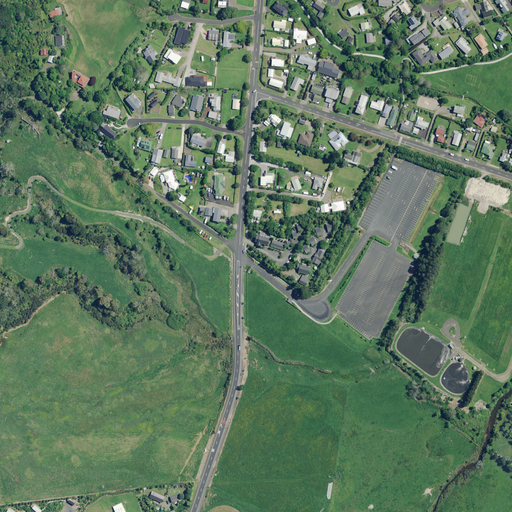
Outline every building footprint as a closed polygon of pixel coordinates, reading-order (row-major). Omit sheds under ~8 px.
[(182,0),(180,6),(188,9),(190,0),(182,0)] [(496,0),(495,1),(497,4),(499,3),(500,5),(499,5),(501,8),(502,7),(503,8),(501,9),(504,14),(509,10),(505,5),(507,4),(504,0),(496,0)] [(322,12),(326,7),(317,1),(313,6),(320,11),(317,16),(321,19),(325,14),(322,12)] [(289,10),(277,2),(273,7),(284,16),(289,10)] [(409,6),(406,2),(398,8),(402,13),(404,12),(406,15),(412,11),(408,7),(409,6)] [(489,10),(486,2),(480,3),(480,4),(475,5),(476,11),(481,9),(482,12),(489,10)] [(358,9),(357,6),(348,10),(352,17),(359,13),(361,15),(365,13),(362,7),(358,9)] [(462,11),(460,7),(452,12),(455,18),(457,17),(463,27),(468,23),(465,19),(467,18),(465,16),(470,13),(467,9),(462,11)] [(48,13),(50,18),(60,14),(58,9),(48,13)] [(401,17),(396,14),(392,19),(397,22),(401,17)] [(417,22),(413,15),(407,19),(412,26),(409,27),(411,30),(421,23),(419,21),(417,22)] [(447,19),(445,17),(440,21),(438,18),(433,22),(436,27),(440,24),(445,31),(447,29),(448,30),(452,26),(449,21),(447,23),(445,20),(447,19)] [(282,20),(282,22),(274,21),(273,27),(275,28),(274,30),(279,31),(280,28),(285,29),(286,21),(282,20)] [(457,29),(457,28),(459,31),(461,30),(459,27),(455,20),(452,22),(457,29)] [(179,27),(174,43),(180,45),(181,42),(186,44),(190,31),(185,29),(185,28),(184,27),(183,28),(179,27)] [(409,44),(412,42),(415,46),(430,34),(426,28),(418,34),(417,33),(410,39),(407,41),(409,44)] [(298,29),(294,29),(293,39),(297,39),(296,43),(301,43),(302,39),(306,40),(307,31),(298,31),(298,29)] [(350,34),(347,31),(348,31),(347,29),(346,30),(345,29),(339,35),(343,39),(347,35),(348,36),(350,34)] [(209,30),(208,39),(218,40),(219,31),(209,30)] [(224,31),(223,47),(231,47),(232,42),(231,42),(231,40),(235,40),(235,33),(231,33),(231,32),(224,31)] [(505,33),(500,31),(496,39),(502,41),(505,33)] [(484,39),(481,34),(474,39),(482,49),(488,45),(483,39),(484,39)] [(62,35),(55,35),(56,45),(63,45),(62,35)] [(281,37),(277,37),(277,39),(272,39),(272,46),(275,46),(275,45),(281,45),(281,37)] [(467,44),(461,38),(455,43),(466,54),(471,49),(467,45),(467,44)] [(142,51),(150,63),(158,58),(154,53),(156,53),(150,44),(148,46),(149,47),(142,51)] [(453,52),(449,47),(439,54),(443,60),(453,52)] [(164,56),(176,65),(182,57),(169,49),(164,56)] [(423,55),(418,49),(412,54),(421,66),(430,60),(433,64),(436,61),(435,61),(438,59),(431,50),(427,53),(427,52),(423,55)] [(317,61),(300,56),(297,62),(304,65),(304,64),(309,65),(307,69),(311,70),(317,61)] [(282,60),(279,58),(275,58),(275,59),(272,59),(272,66),(284,67),(284,61),(282,60)] [(320,72),(329,75),(332,67),(323,64),(320,72)] [(72,81),(84,88),(89,79),(73,69),(72,81)] [(158,71),(155,81),(162,83),(162,81),(174,84),(173,85),(179,87),(182,79),(176,77),(175,78),(171,77),(172,76),(167,74),(166,76),(163,75),(164,73),(158,71)] [(187,77),(187,86),(207,86),(207,81),(204,81),(204,76),(196,76),(196,75),(192,75),(192,77),(187,77)] [(290,88),(296,91),(300,83),(302,84),(304,80),(295,76),(290,88)] [(269,84),(281,88),(283,82),(271,78),(269,84)] [(310,92),(321,95),(323,89),(322,89),(323,87),(313,84),(310,92)] [(325,101),(331,103),(333,99),(335,99),(338,91),(327,87),(324,95),(327,96),(325,101)] [(342,102),(348,104),(352,90),(346,88),(343,96),(344,96),(342,102)] [(174,105),(181,108),(185,101),(181,99),(181,96),(177,93),(172,102),(173,103),(171,105),(168,105),(168,113),(169,113),(169,115),(174,115),(174,113),(174,107),(173,107),(173,106),(174,105)] [(125,100),(135,111),(141,106),(138,104),(140,102),(136,98),(135,99),(131,94),(125,100)] [(194,94),(190,109),(201,112),(204,97),(194,94)] [(357,106),(355,112),(362,114),(368,97),(361,95),(358,106),(357,106)] [(214,110),(220,110),(221,96),(209,96),(209,103),(212,103),(212,106),(214,106),(214,110)] [(150,104),(153,108),(159,103),(156,99),(150,104)] [(233,99),(232,109),(239,109),(239,106),(240,106),(241,100),(233,99)] [(372,101),(370,107),(381,111),(384,102),(378,100),(377,103),(372,101)] [(382,116),(387,117),(389,110),(390,111),(392,106),(386,104),(382,116)] [(102,114),(118,119),(120,112),(117,111),(118,108),(108,105),(106,111),(104,110),(102,114)] [(454,105),(453,112),(463,114),(465,107),(454,105)] [(386,124),(393,127),(394,123),(398,111),(392,109),(389,118),(388,118),(386,124)] [(271,122),(276,126),(282,119),(273,112),(267,119),(271,122)] [(472,121),(482,128),(486,123),(484,121),(485,120),(480,116),(480,118),(476,115),(472,121)] [(418,116),(415,126),(425,130),(426,127),(427,127),(429,123),(422,121),(423,118),(418,116)] [(402,123),(400,129),(410,133),(413,123),(409,121),(408,125),(402,123)] [(107,136),(112,139),(116,133),(110,129),(110,128),(105,124),(101,130),(102,131),(100,134),(105,138),(107,136)] [(435,134),(442,136),(445,130),(437,127),(435,134)] [(301,133),(298,142),(310,146),(314,134),(308,131),(306,135),(301,133)] [(336,150),(341,145),(340,143),(341,142),(343,146),(349,141),(341,131),(329,141),(336,150)] [(455,132),(451,144),(458,146),(462,135),(455,132)] [(191,141),(204,146),(206,140),(200,137),(200,136),(196,135),(196,136),(193,135),(191,141)] [(152,141),(142,138),(139,148),(150,151),(152,141)] [(466,148),(473,151),(476,143),(469,140),(466,148)] [(220,141),(217,152),(223,154),(225,146),(224,146),(225,144),(222,143),(223,142),(220,141)] [(484,143),(481,152),(489,155),(488,158),(491,159),(494,153),(491,152),(492,149),(494,150),(495,147),(493,146),(491,146),(492,144),(485,142),(484,143)] [(163,149),(154,147),(151,160),(159,162),(163,149)] [(354,151),(353,156),(351,159),(354,161),(357,161),(360,153),(354,151)] [(191,155),(186,155),(185,166),(196,167),(196,161),(194,161),(194,162),(191,161),(191,155)] [(150,173),(154,176),(159,170),(154,167),(150,173)] [(164,175),(160,176),(161,182),(166,181),(166,182),(167,181),(169,187),(175,190),(178,184),(174,182),(173,180),(174,179),(172,171),(164,173),(164,175)] [(216,195),(223,195),(223,191),(224,191),(224,190),(222,190),(223,186),(226,186),(226,178),(224,178),(224,174),(222,174),(222,173),(213,172),(213,185),(214,185),(214,189),(215,189),(215,190),(216,191),(216,195)] [(315,176),(314,181),(323,184),(324,178),(315,176)] [(292,181),(296,190),(302,188),(300,183),(298,178),(292,181)] [(345,191),(336,188),(332,200),(341,202),(345,191)] [(340,208),(341,202),(332,200),(331,205),(340,208)] [(222,207),(214,207),(213,220),(220,221),(221,216),(221,209),(222,207)] [(260,244),(269,246),(270,243),(271,237),(259,234),(259,237),(256,236),(255,242),(257,242),(257,245),(260,246),(260,244)] [(285,244),(273,240),(271,244),(270,243),(269,246),(282,250),(285,244)] [(319,248),(316,255),(322,258),(325,250),(319,248)] [(322,258),(316,255),(315,255),(312,262),(319,265),(322,258)] [(302,264),(302,265),(300,265),(299,270),(309,273),(311,267),(302,264)] [(309,279),(302,276),(299,283),(306,286),(309,279)] [(149,498),(162,504),(164,497),(152,492),(149,498)]
